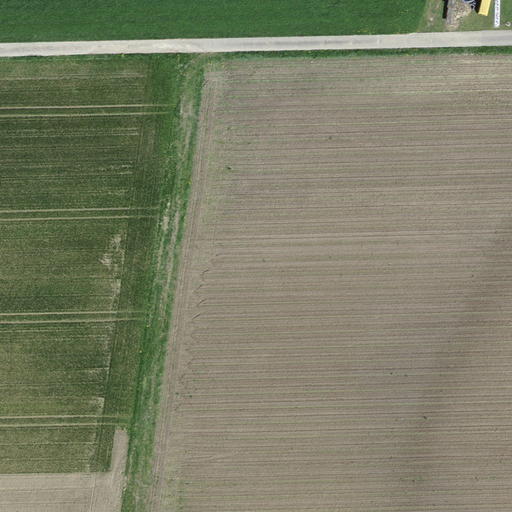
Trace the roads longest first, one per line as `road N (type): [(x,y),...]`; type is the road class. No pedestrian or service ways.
road 1 (unclassified): [(189,44),(511,36)]
road 2 (track): [(0,48),(189,44)]
